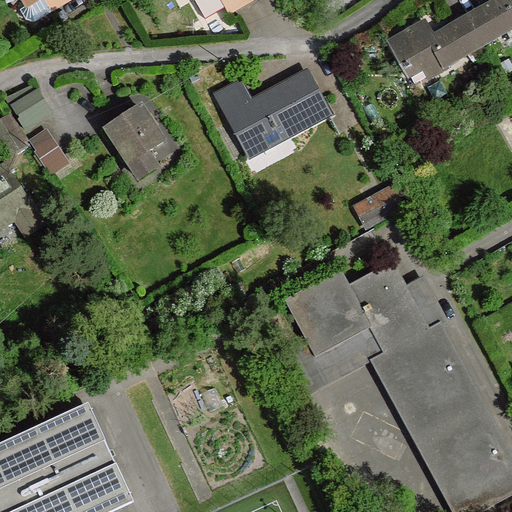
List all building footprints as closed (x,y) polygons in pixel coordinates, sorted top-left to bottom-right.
[(55,11),(48,0),(40,0),(30,6),(22,11),(27,20),(36,22),(55,11)] [(48,0),(55,11),(73,0),(48,0)] [(226,8),(222,0),(197,0),(196,1),(207,20),(226,8)] [(258,0),(222,0),(226,8),(231,16),(237,12),(258,0)] [(484,12),(469,20),(483,44),(511,27),(511,0),(504,0),(505,0),(484,12)] [(483,44),(469,20),(454,29),(434,40),(426,25),(392,45),(405,68),(421,59),(431,77),(449,67),(447,65),(483,44)] [(328,115),(309,77),(255,105),(230,119),(249,157),(328,115)] [(230,119),(255,105),(242,81),(216,94),(230,119)] [(52,115),(39,94),(14,109),(27,130),(52,115)] [(142,107),(108,129),(141,179),(157,169),(148,154),(165,143),(142,107)] [(0,137),(10,153),(12,155),(18,151),(27,145),(9,118),(0,124),(0,137)] [(69,164),(48,133),(32,144),(39,154),(38,154),(53,175),(69,164)] [(12,155),(10,153),(3,169),(6,167),(9,172),(18,151),(12,155)] [(3,169),(0,170),(0,228),(16,219),(28,237),(47,225),(30,199),(28,201),(9,172),(6,167),(3,169)] [(395,190),(359,209),(369,228),(404,209),(395,190)] [(453,511),(481,511),(511,496),(511,452),(445,329),(441,322),(429,329),(408,288),(394,262),(350,285),(341,271),(285,301),(309,344),(316,357),(370,329),(383,354),(370,361),(453,511)] [(426,279),(408,288),(429,329),(441,322),(445,329),(452,325),(426,279)] [(304,396),(370,361),(383,354),(370,329),(316,357),(309,344),(284,358),(304,396)] [(0,511),(116,511),(134,504),(89,406),(0,446),(0,511)]
